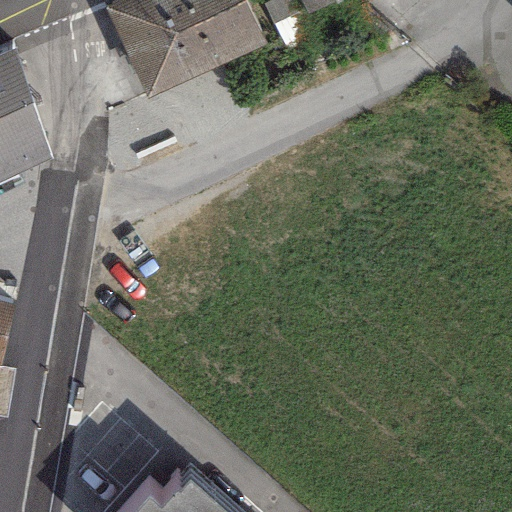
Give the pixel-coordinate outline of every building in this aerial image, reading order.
[(247,0),(125,0),(110,6),(147,94),(266,44),(247,0)] [(300,0),(304,10),(330,0),(300,0)] [(0,182),(50,158),(12,50),(0,56),(0,182)] [(0,353),(12,306),(0,303),(0,353)] [(253,511),(193,457),(142,511),(253,511)]
